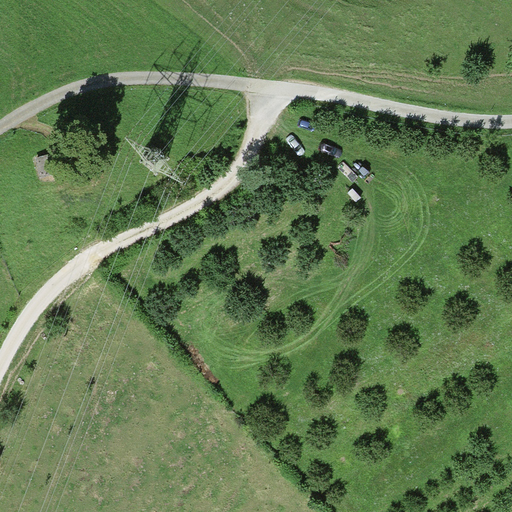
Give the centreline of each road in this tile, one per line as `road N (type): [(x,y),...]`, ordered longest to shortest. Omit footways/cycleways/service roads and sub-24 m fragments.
road 1 (track): [(0,126),(61,92),(107,78),(269,89),(443,121),(511,124)]
road 2 (track): [(0,361),(15,330),(78,263),(225,180),(269,89)]
